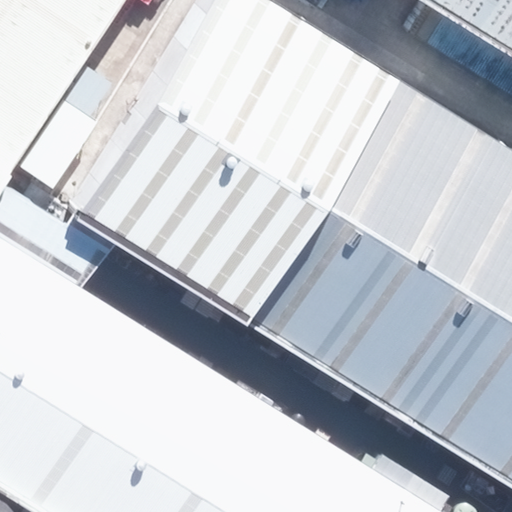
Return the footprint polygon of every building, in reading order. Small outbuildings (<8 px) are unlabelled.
[(0,0),(0,185),(121,0),(0,0)] [(511,151),(351,52),(267,0),(204,0),(68,219),(511,493),(511,151)] [(511,0),(435,0),(511,48),(511,0)] [(409,511),(0,251),(0,489),(35,511),(409,511)] [(35,511),(0,489),(0,511),(35,511)]
